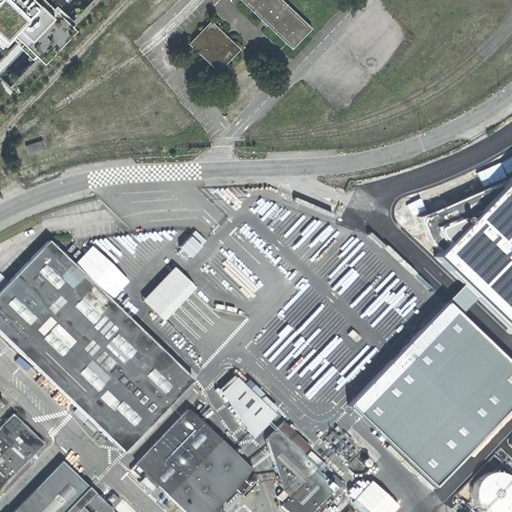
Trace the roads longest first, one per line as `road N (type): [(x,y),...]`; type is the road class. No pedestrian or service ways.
road 1 (unclassified): [(0,215),(104,179),(370,159),(457,129),(511,92)]
road 2 (unknown): [(511,140),(411,207),(428,255),(511,340)]
